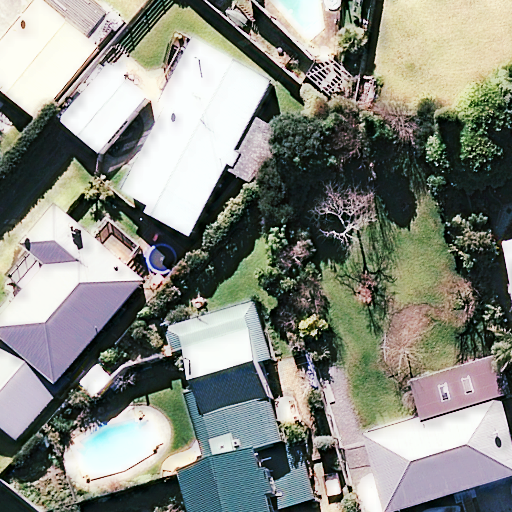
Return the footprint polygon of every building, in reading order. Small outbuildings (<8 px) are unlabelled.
[(119,22),(92,0),(40,0),(0,47),(0,83),(39,116),(119,22)] [(228,167),(253,184),(291,127),(261,108),(276,80),(199,37),(164,100),(173,105),(128,187),(153,201),(149,208),(192,232),(228,167)] [(150,95),(112,63),(65,119),(102,151),(150,95)] [(149,229),(138,241),(113,220),(99,236),(63,204),(29,244),(51,262),(0,320),(0,330),(3,333),(0,336),(0,419),(21,437),(60,392),(54,387),(155,269),(172,249),(149,229)] [(277,511),(276,507),(281,506),(263,445),(287,437),(262,357),(274,353),(258,303),(182,326),(200,387),(189,390),(208,456),(183,463),(196,511),(277,511)] [(511,470),(511,410),(495,355),(413,380),(424,416),(366,434),(390,508),(511,470)]
